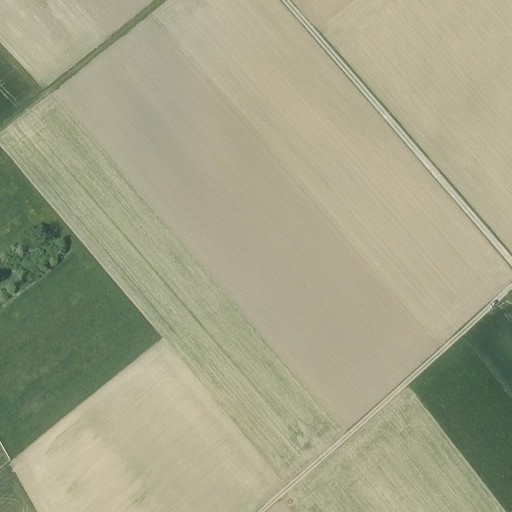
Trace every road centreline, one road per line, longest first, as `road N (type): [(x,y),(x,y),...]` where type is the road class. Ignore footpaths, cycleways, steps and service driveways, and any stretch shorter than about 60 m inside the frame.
road 1 (track): [(511,264),(283,0)]
road 2 (track): [(511,289),(261,511)]
road 3 (track): [(150,0),(0,122)]
